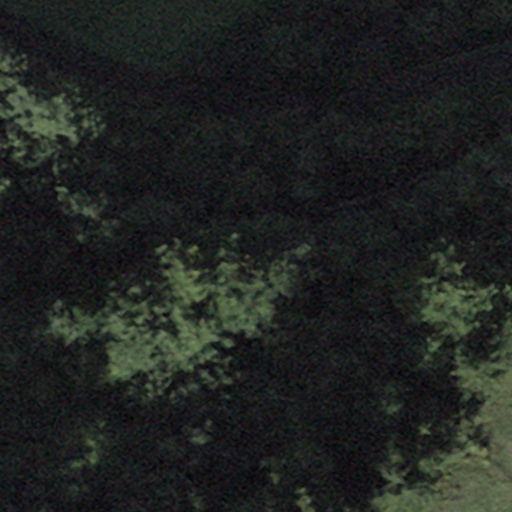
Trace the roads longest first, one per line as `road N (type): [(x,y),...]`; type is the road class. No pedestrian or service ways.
road 1 (track): [(511,156),(377,215),(250,226),(188,243),(0,331)]
road 2 (track): [(0,19),(100,69),(192,95),(310,108),(403,100),(511,62)]
